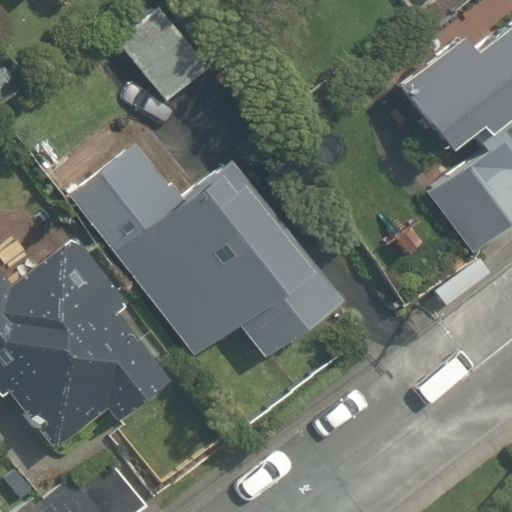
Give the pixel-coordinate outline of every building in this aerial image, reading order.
[(268,7),(231,33),(270,87),(307,60),(268,7)] [(145,11),(106,41),(156,106),(195,76),(145,11)] [(511,12),(461,55),(451,42),(382,100),(448,180),(424,200),(472,258),(511,224),(511,12)] [(128,141),(59,191),(181,361),(226,329),(256,370),(332,315),(223,163),(171,200),(128,141)] [(0,402),(42,460),(151,381),(100,310),(115,299),(71,238),(0,289),(0,402)] [(41,505),(46,511),(141,511),(145,509),(103,456),(41,505)]
